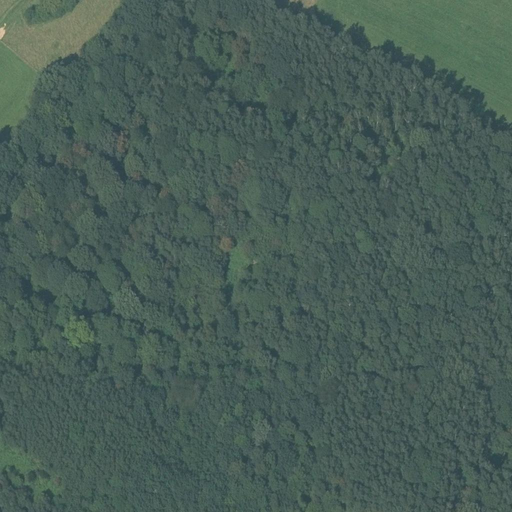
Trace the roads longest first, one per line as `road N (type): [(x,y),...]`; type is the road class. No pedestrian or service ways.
road 1 (track): [(107,464),(143,429),(211,414),(262,386),(281,351),(304,269),(360,201),(455,158),(511,144)]
road 2 (track): [(414,511),(425,302),(511,174)]
road 3 (track): [(148,0),(0,170)]
